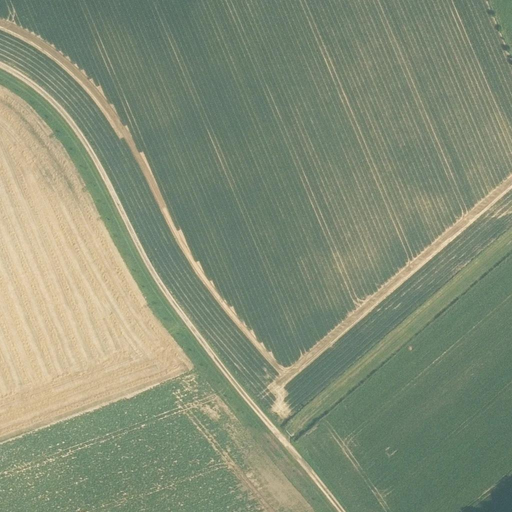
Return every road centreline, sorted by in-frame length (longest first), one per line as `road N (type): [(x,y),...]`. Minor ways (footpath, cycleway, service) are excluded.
road 1 (track): [(0,66),(35,86),(78,131),(190,330),(339,511)]
road 2 (track): [(511,245),(284,441)]
